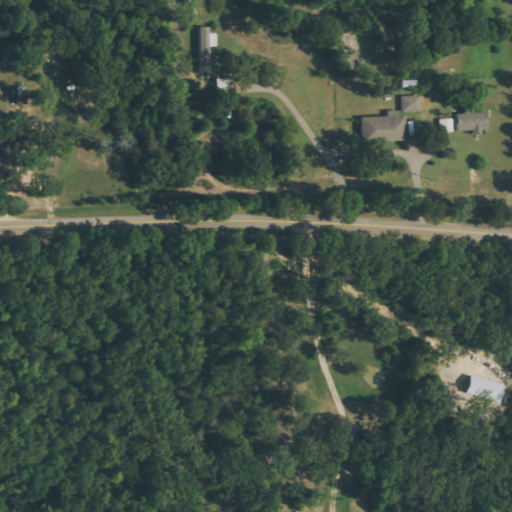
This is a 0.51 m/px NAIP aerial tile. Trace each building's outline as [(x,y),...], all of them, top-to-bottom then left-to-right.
[(200,27),(202,73),(213,73),(211,27),(200,27)] [(403,111),(423,111),(422,95),(402,96),(403,111)] [(476,131),(489,131),(488,112),(479,112),(479,107),(465,107),(465,113),(457,114),(457,131),(476,130),(476,131)] [(407,112),(389,113),(389,116),(363,117),(364,143),(408,141),(407,112)] [(454,118),(441,119),(442,132),(455,131),(454,118)] [(0,130),(0,148),(11,148),(10,130),(0,130)]
